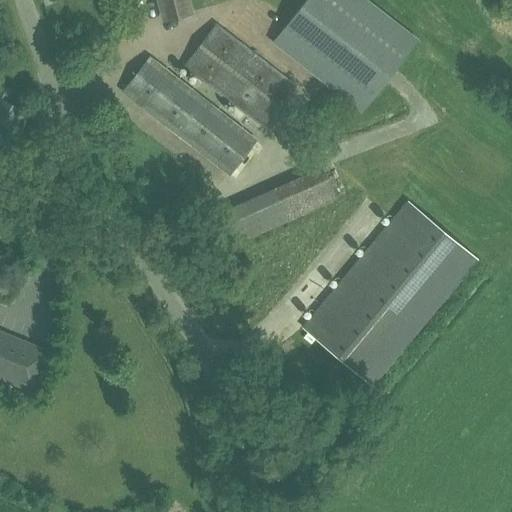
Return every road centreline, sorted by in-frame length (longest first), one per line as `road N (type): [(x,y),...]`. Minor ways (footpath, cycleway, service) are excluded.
road 1 (unclassified): [(229,511),(236,445),(224,398),(131,241)]
road 2 (unclassified): [(131,241),(60,107)]
road 3 (unclassified): [(0,219),(62,236),(131,241)]
